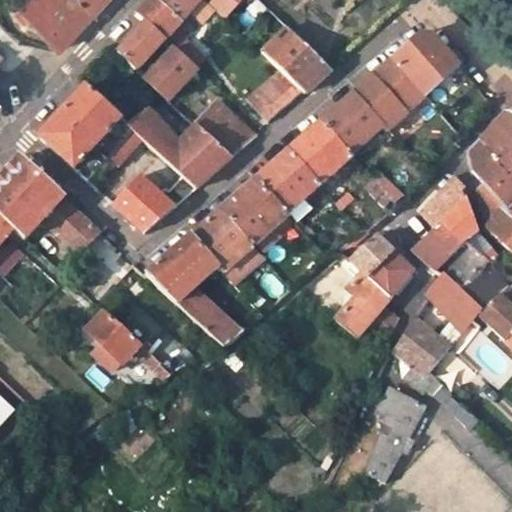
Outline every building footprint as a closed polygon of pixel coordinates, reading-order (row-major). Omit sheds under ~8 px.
[(57,50),(93,11),(81,0),(9,0),(57,50)] [(81,0),(93,11),(103,0),(81,0)] [(174,28),(201,0),(151,0),(137,16),(145,23),(163,40),(164,40),(174,28)] [(204,0),(208,2),(224,18),(237,0),(204,0)] [(220,23),(224,18),(208,2),(202,10),(220,23)] [(136,71),(163,40),(145,23),(117,53),(136,71)] [(205,58),(174,28),(164,40),(174,49),(196,68),(205,58)] [(264,53),(282,70),(303,89),(305,91),(331,69),(290,29),(264,53)] [(418,37),(354,92),(384,126),(388,131),(457,66),(431,34),(421,34),(418,37)] [(199,71),(196,68),(174,49),(145,79),(169,102),(199,71)] [(268,121),(303,89),(282,70),(250,100),(268,121)] [(87,87),(40,138),(88,181),(135,132),(129,126),(120,118),(99,98),(87,87)] [(383,126),(384,126),(354,92),(321,122),(352,155),(383,126)] [(218,102),(195,126),(229,159),(255,136),(218,102)] [(196,189),(229,159),(195,126),(181,140),(148,110),(129,126),(135,132),(196,189)] [(511,113),(509,111),(479,140),(511,174),(511,173),(511,113)] [(321,184),(352,155),(321,122),(289,149),(321,184)] [(494,218),(503,207),(511,195),(511,174),(479,140),(467,154),(473,173),(484,183),(478,191),(485,218),(494,218)] [(289,149),(255,179),(287,214),(321,184),(289,149)] [(21,158),(0,180),(0,214),(15,228),(43,254),(49,247),(34,232),(43,222),(79,253),(98,230),(21,158)] [(387,212),(404,195),(382,174),(366,192),(387,212)] [(419,213),(433,228),(443,219),(467,244),(477,236),(462,191),(464,186),(454,176),(432,200),(419,213)] [(287,214),(255,179),(219,210),(254,247),(289,216),(287,214)] [(173,210),(141,181),(116,206),(147,234),(173,210)] [(511,217),(511,195),(503,207),(511,217)] [(511,217),(503,207),(494,218),(486,229),(507,250),(511,254),(511,217)] [(233,266),(254,247),(219,210),(188,237),(216,267),(223,275),(233,266)] [(0,214),(0,244),(15,228),(0,214)] [(483,318),(507,289),(489,266),(467,244),(443,219),(433,228),(435,230),(417,250),(440,276),(427,296),(461,334),(476,312),(483,318)] [(340,247),(352,245),(370,230),(365,227),(361,230),(340,247)] [(363,272),(368,277),(393,251),(395,248),(379,232),(354,257),(351,260),(363,272)] [(498,259),(477,236),(467,244),(489,266),(498,259)] [(216,267),(188,237),(145,277),(222,347),(238,335),(193,289),(216,267)] [(0,249),(0,273),(8,278),(22,252),(4,242),(0,249)] [(266,260),(254,247),(233,266),(245,279),(266,260)] [(397,256),(393,251),(368,277),(389,297),(411,270),(397,256)] [(324,271),(297,295),(307,301),(331,279),(324,271)] [(273,272),(260,280),(274,300),(286,292),(273,272)] [(389,297),(368,277),(363,272),(346,290),(355,298),(336,321),(357,335),(363,327),(383,305),(389,297)] [(511,294),(507,289),(483,318),(482,321),(506,342),(505,345),(511,351),(511,294)] [(383,305),(363,327),(384,343),(395,322),(383,305)] [(105,313),(88,333),(121,365),(133,355),(163,381),(174,374),(105,313)] [(408,366),(425,381),(429,376),(438,363),(449,349),(415,315),(392,352),(408,366)] [(471,354),(492,386),(511,373),(490,342),(471,354)] [(231,373),(246,365),(237,350),(223,358),(231,373)] [(463,387),(438,363),(429,376),(453,398),(463,387)] [(416,393),(425,381),(408,366),(399,377),(416,393)] [(471,419),(435,389),(429,395),(465,426),(471,419)] [(423,409),(388,392),(375,416),(384,421),(358,472),(383,485),(399,453),(406,456),(411,445),(405,442),(423,409)] [(0,398),(0,422),(12,410),(0,398)] [(136,418),(142,412),(134,405),(126,409),(136,418)] [(40,498),(46,485),(36,475),(25,483),(40,498)]
